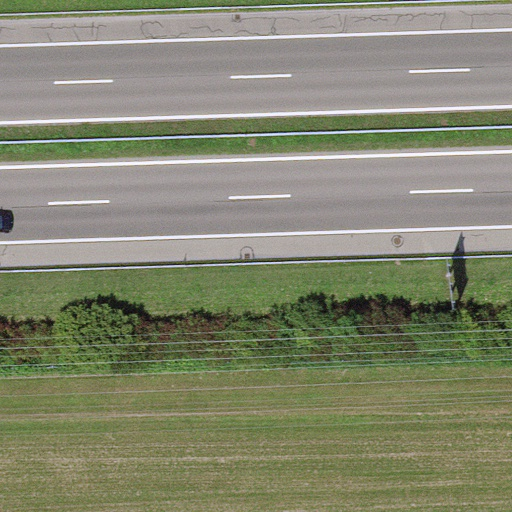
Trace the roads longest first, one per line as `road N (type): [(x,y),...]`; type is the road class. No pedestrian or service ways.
road 1 (motorway): [(0,204),(511,188)]
road 2 (motorway): [(511,69),(0,85)]
